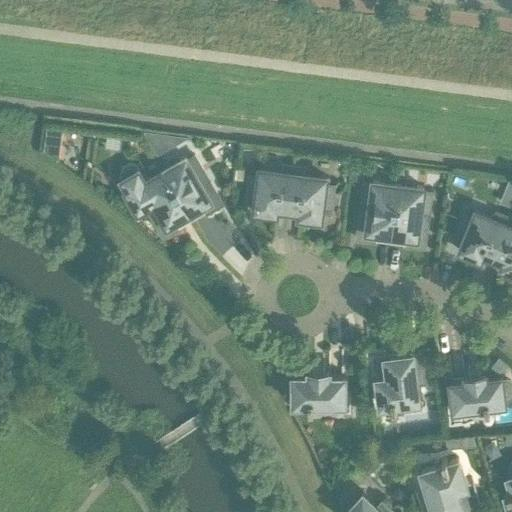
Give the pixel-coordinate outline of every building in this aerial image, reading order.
[(65,126),(46,124),(44,144),(61,152),(65,126)] [(250,155),(252,145),(243,144),(242,154),(250,155)] [(207,183),(204,181),(200,174),(205,172),(195,154),(188,158),(186,155),(163,168),(192,218),(205,210),(202,204),(215,197),(207,183)] [(288,208),(293,165),(280,163),(279,169),(259,167),(258,175),(249,173),(246,196),(255,197),(253,210),(276,213),(277,207),(288,208)] [(331,207),(334,184),(325,183),(326,175),(306,173),(307,166),(293,165),(288,208),(299,210),(298,216),(321,219),(322,206),(331,207)] [(192,218),(163,168),(144,179),(138,168),(136,170),(134,167),(130,166),(127,168),(127,171),(128,174),(125,176),(131,186),(129,187),(141,208),(151,203),(154,209),(155,213),(163,227),(176,220),(179,225),(192,218)] [(390,240),(398,183),(372,179),(372,183),(364,182),(361,202),(367,203),(365,211),(364,214),(362,230),(376,232),(375,238),(390,240)] [(422,218),(423,210),(429,211),(431,191),(423,190),(424,186),(398,183),(390,240),(406,242),(407,236),(421,237),(423,222),(422,218)] [(492,257),(509,216),(496,211),(494,217),(475,209),(472,216),(464,213),(455,234),(463,237),(459,250),(480,258),(482,253),(492,257)] [(511,216),(509,216),(492,257),(502,261),(500,266),(511,271),(511,216)] [(417,379),(423,378),(421,364),(415,364),(413,351),(408,351),(408,350),(389,353),(389,354),(384,355),(387,374),(376,376),(380,404),(391,402),(392,406),(397,406),(396,402),(419,399),(417,379)] [(511,381),(511,380),(506,378),(501,378),(501,373),(479,376),(480,378),(472,379),(471,377),(450,380),(453,406),(470,404),(470,407),(485,405),(485,409),(490,408),(489,403),(504,401),(504,396),(508,395),(511,394),(511,392),(511,381)] [(344,401),(344,374),(323,374),(323,376),(315,376),(315,374),(293,374),(293,379),(288,379),(288,396),(293,396),(293,401),(308,401),(308,407),(313,407),(313,404),(327,404),(327,412),(329,412),(329,401),(344,401)] [(457,487),(467,484),(458,456),(447,460),(446,456),(441,458),(443,462),(421,468),(427,487),(420,489),(427,511),(447,511),(458,509),(458,508),(463,506),(457,487)] [(386,511),(384,510),(382,511),(377,506),(378,504),(363,490),(359,494),(356,491),(351,490),(347,491),(344,495),(343,499),(344,503),(347,507),(344,510),(345,511),(386,511)]
